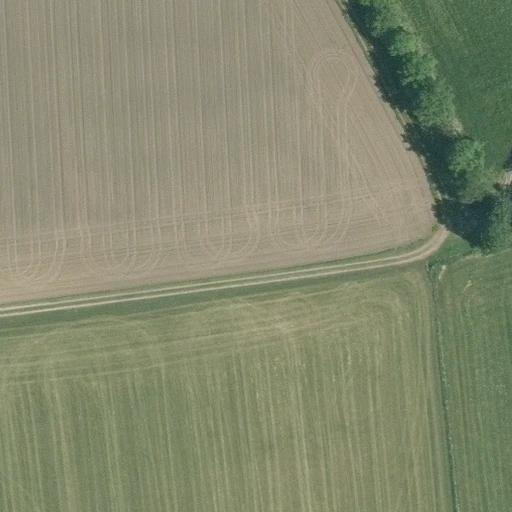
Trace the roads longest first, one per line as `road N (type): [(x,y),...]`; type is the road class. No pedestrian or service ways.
road 1 (track): [(0,324),(438,260),(464,234),(460,213)]
road 2 (track): [(460,213),(345,0)]
